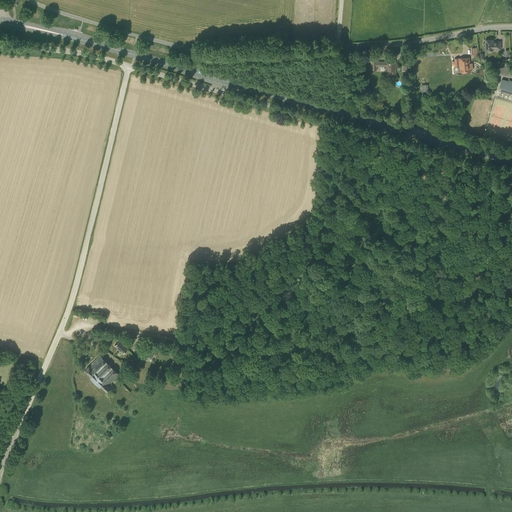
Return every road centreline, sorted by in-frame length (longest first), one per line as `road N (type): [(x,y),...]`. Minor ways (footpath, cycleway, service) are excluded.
road 1 (primary): [(511,162),(0,21)]
road 2 (unclassified): [(511,27),(404,43),(209,54),(29,0)]
road 3 (unclassified): [(0,475),(71,307),(128,66)]
road 4 (unclassified): [(511,193),(456,159),(128,66)]
road 5 (track): [(409,295),(411,146)]
road 6 (unclassified): [(128,66),(0,45)]
